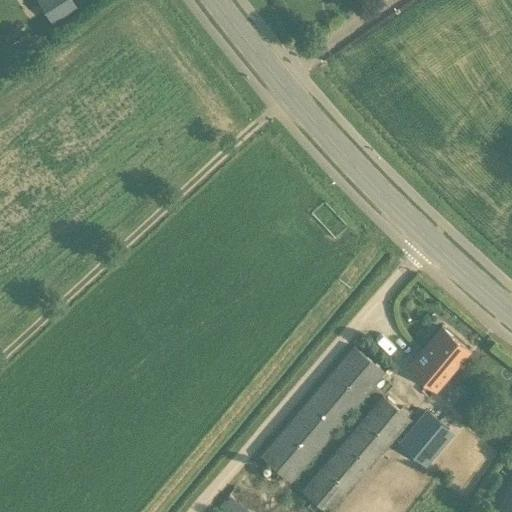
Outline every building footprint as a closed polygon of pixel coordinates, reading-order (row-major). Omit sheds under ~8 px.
[(70,0),(37,0),(52,23),(75,8),(70,0)] [(468,350),(441,327),(408,366),(435,389),(468,350)] [(354,347),(261,456),(290,481),(382,371),(354,347)] [(382,395),(302,491),(326,511),(330,511),(410,419),(382,395)] [(425,409),(399,443),(423,464),(452,432),(425,409)] [(511,511),(511,473),(488,511),(511,511)] [(247,511),(229,492),(216,504),(224,511),(247,511)]
